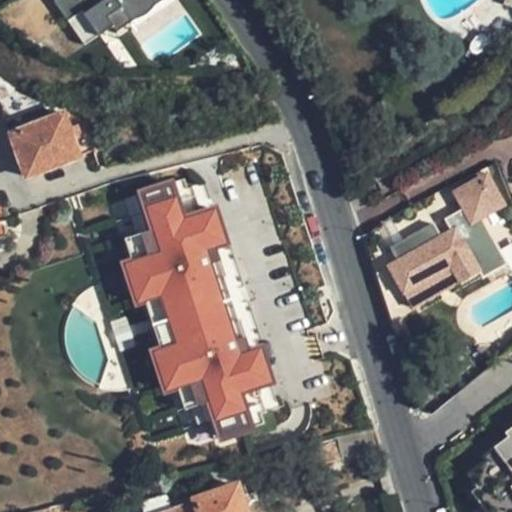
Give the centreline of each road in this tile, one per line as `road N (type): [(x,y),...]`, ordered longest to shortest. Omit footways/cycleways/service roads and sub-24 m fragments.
road 1 (tertiary): [(304,125),(427,511)]
road 2 (residential): [(304,125),(17,197),(0,154)]
road 3 (tertiary): [(229,0),(290,90),(304,125)]
